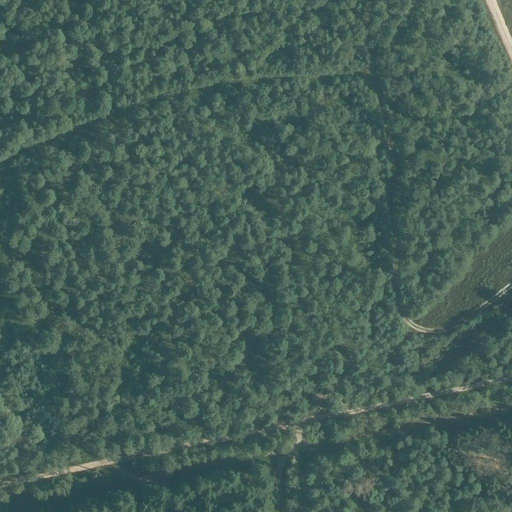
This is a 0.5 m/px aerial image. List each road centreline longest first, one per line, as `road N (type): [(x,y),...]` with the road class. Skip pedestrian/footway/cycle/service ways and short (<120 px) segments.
road 1 (track): [(0,484),(511,377)]
road 2 (track): [(511,284),(445,330),(417,328),(399,309),(392,156),(372,74),(368,0)]
road 3 (track): [(511,408),(292,448),(300,511)]
